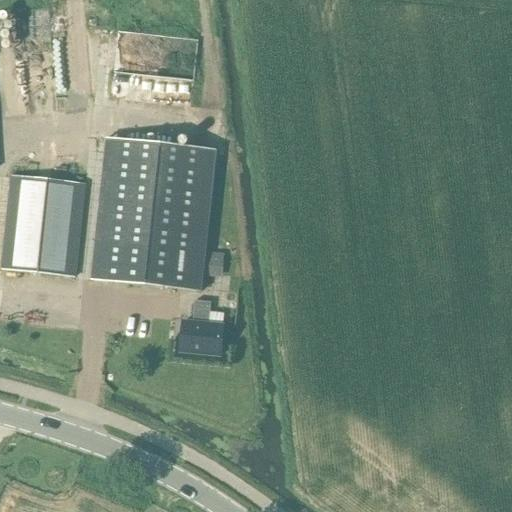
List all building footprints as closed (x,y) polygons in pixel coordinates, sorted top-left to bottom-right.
[(59,76),(56,52),(46,53),(48,77),(59,76)] [(91,282),(99,282),(200,294),(216,152),(176,148),(105,140),(104,149),(91,282)] [(12,177),(4,251),(2,271),(74,279),(85,185),(12,177)] [(221,275),(223,254),(211,253),(209,273),(221,275)] [(211,305),(195,303),(192,324),(182,323),(179,353),(220,357),(223,328),(208,326),(211,305)]
